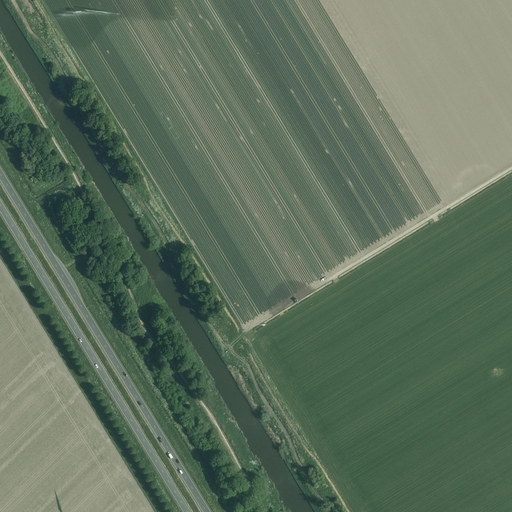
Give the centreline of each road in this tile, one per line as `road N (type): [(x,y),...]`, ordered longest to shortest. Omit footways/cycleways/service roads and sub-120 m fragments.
road 1 (trunk): [(206,511),(0,174)]
road 2 (trunk): [(0,205),(187,511)]
